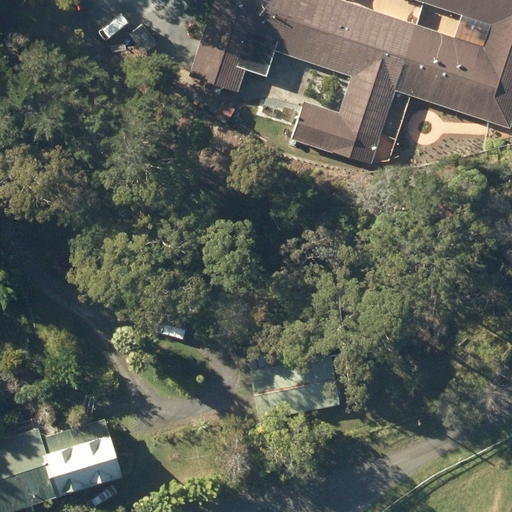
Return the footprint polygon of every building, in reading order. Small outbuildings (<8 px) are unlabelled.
[(339,0),(210,0),(185,75),(233,92),(250,44),(346,76),(334,113),(300,102),(288,138),(366,163),(391,89),(465,114),(486,49),(339,0)] [(511,0),(435,0),(496,20),(486,49),(465,114),(508,121),(511,108),(511,0)] [(433,309),(414,319),(420,331),(439,321),(433,309)] [(325,354),(245,368),(254,420),(335,404),(325,354)] [(0,511),(116,475),(98,418),(33,439),(29,429),(0,438),(0,511)]
